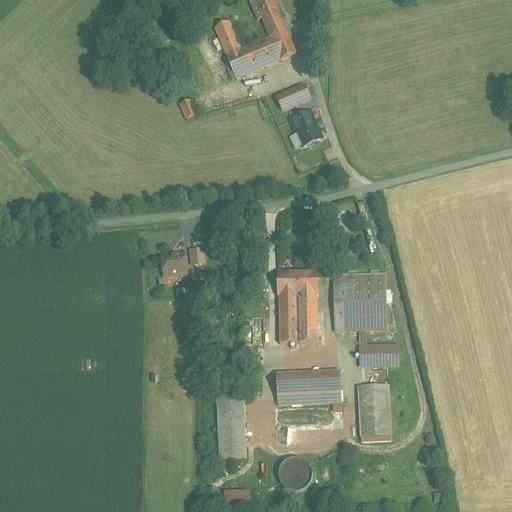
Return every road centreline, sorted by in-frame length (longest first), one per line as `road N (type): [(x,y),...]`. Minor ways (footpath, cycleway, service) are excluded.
road 1 (unclassified): [(0,224),(269,205),(511,156)]
road 2 (unknown): [(371,26),(511,9)]
